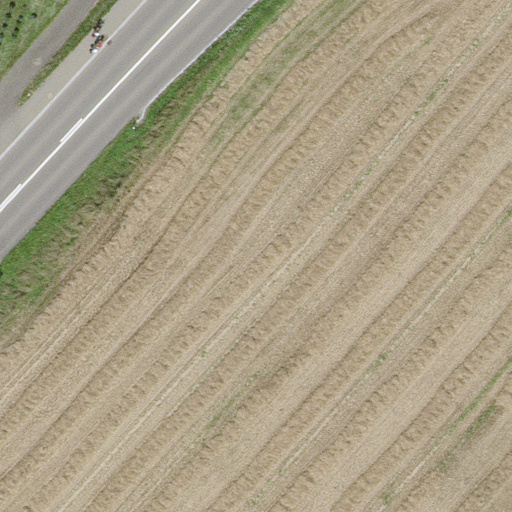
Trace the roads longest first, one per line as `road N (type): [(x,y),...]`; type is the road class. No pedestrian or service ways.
road 1 (secondary): [(204,0),(0,212)]
road 2 (track): [(0,103),(94,0)]
